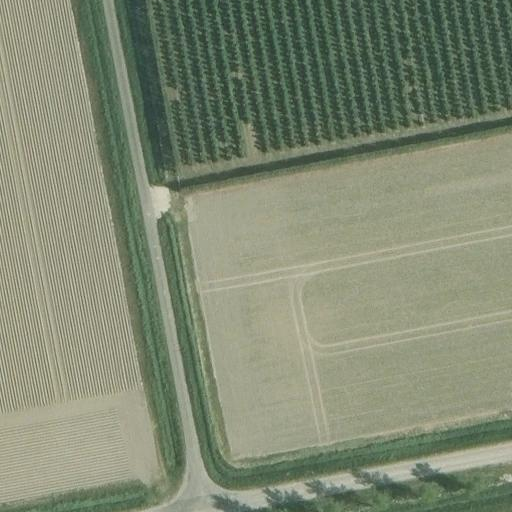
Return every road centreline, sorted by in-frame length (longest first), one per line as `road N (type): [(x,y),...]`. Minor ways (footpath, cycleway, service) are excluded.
road 1 (unclassified): [(192,511),(102,0)]
road 2 (unclassified): [(243,511),(511,459)]
